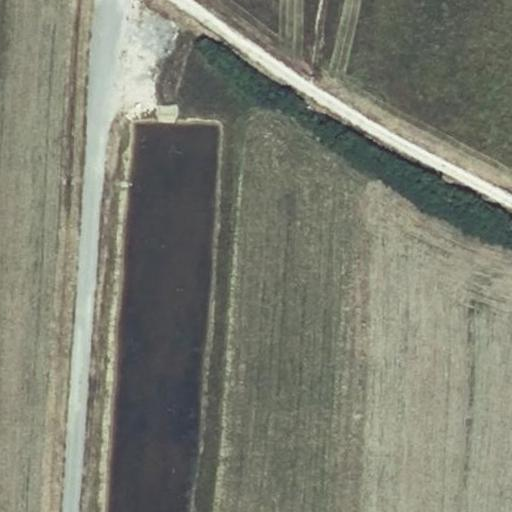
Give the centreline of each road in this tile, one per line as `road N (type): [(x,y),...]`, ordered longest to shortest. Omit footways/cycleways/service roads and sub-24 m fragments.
road 1 (track): [(68,511),(101,0)]
road 2 (track): [(179,0),(419,153),(511,202)]
